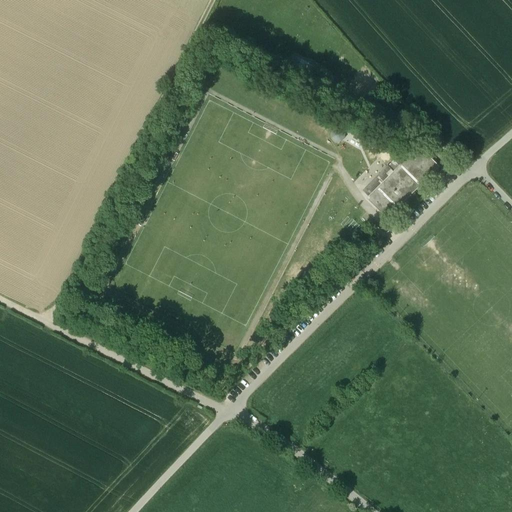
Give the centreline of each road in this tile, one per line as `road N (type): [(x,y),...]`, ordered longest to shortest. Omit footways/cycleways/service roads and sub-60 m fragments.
road 1 (track): [(50,320),(213,0)]
road 2 (track): [(230,411),(0,296)]
road 3 (track): [(377,511),(302,451),(230,411)]
road 4 (track): [(134,511),(230,411)]
